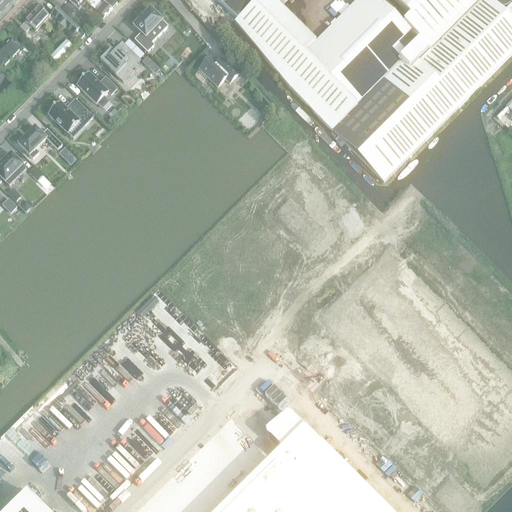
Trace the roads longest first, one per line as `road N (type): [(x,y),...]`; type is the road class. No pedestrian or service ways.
road 1 (unclassified): [(272,359),(117,511)]
road 2 (unclassified): [(0,142),(140,0)]
